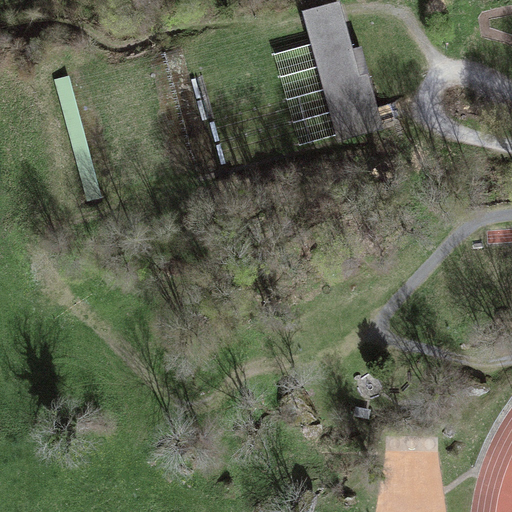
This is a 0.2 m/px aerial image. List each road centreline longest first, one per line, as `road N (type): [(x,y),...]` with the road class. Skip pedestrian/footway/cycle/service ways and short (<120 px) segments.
road 1 (track): [(381,316),(336,352),(252,369),(234,382)]
road 2 (track): [(511,235),(423,276),(381,316)]
